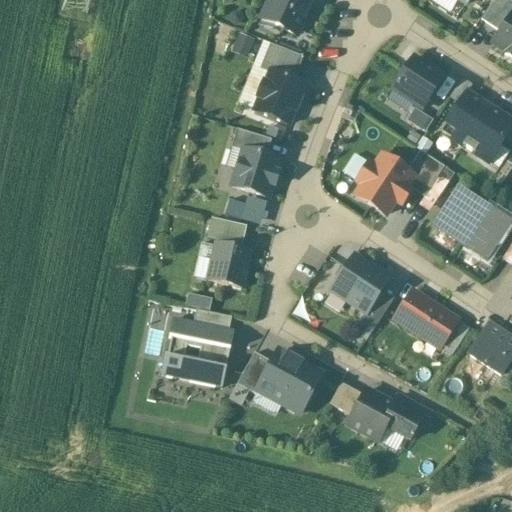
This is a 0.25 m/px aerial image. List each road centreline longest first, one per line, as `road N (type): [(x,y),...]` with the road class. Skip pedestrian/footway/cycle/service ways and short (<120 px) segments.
road 1 (residential): [(305,199),(271,320),(344,361)]
road 2 (residential): [(376,9),(321,134),(305,199)]
road 3 (residential): [(305,199),(471,302)]
road 4 (residential): [(376,9),(511,94)]
